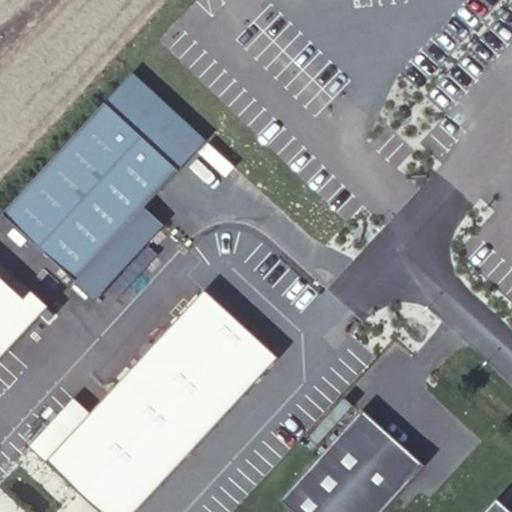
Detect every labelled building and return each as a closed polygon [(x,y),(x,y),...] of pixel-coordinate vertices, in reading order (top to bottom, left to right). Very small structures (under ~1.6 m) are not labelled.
[(132,73),(104,103),(178,171),(206,141),(132,73)] [(178,171),(104,103),(2,214),(94,298),(162,223),(145,208),(178,171)] [(27,302),(0,276),(0,359),(41,315),(27,302)] [(29,447),(99,511),(136,511),(279,358),(204,290),(91,412),(74,397),(29,447)] [(27,302),(41,315),(48,321),(54,315),(47,309),(49,307),(34,294),(27,302)] [(362,410),(280,501),(292,511),(382,511),(424,465),(362,410)] [(483,511),(511,511),(496,498),(483,511)]
